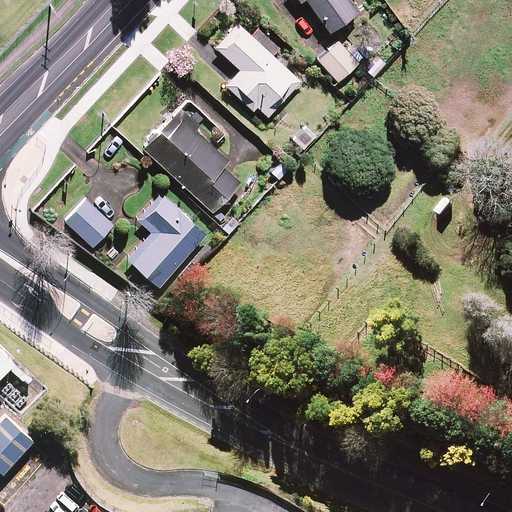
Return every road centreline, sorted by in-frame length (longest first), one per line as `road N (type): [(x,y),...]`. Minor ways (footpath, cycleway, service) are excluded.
road 1 (tertiary): [(447,511),(284,440),(140,356),(0,256)]
road 2 (secondary): [(118,0),(0,125)]
